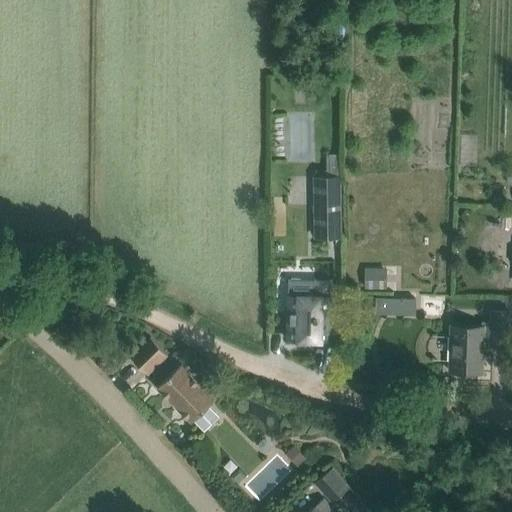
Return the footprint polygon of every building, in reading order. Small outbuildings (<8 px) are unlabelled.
[(327,177),(315,177),(315,217),(339,217),(338,155),(326,155),(327,177)] [(371,252),(370,270),(398,271),(399,253),(371,252)] [(365,271),(365,287),(386,287),(386,271),(365,271)] [(288,295),(287,339),(331,340),(332,280),(314,280),(314,296),(288,295)] [(380,310),(391,310),(391,299),(380,299),(380,310)] [(481,326),(451,325),(449,371),(481,371),(482,343),(490,343),(490,345),(508,346),(509,311),(491,310),(491,321),(481,321),(481,326)] [(151,337),(130,356),(148,374),(168,354),(151,337)] [(181,364),(158,387),(191,422),(193,420),(204,431),(219,416),(209,405),(224,390),(212,379),(203,387),(181,364)] [(294,445),(285,454),(297,466),(305,457),(294,445)] [(315,482),(332,503),(351,486),(333,465),(315,482)] [(333,511),(322,499),(307,511),(333,511)]
